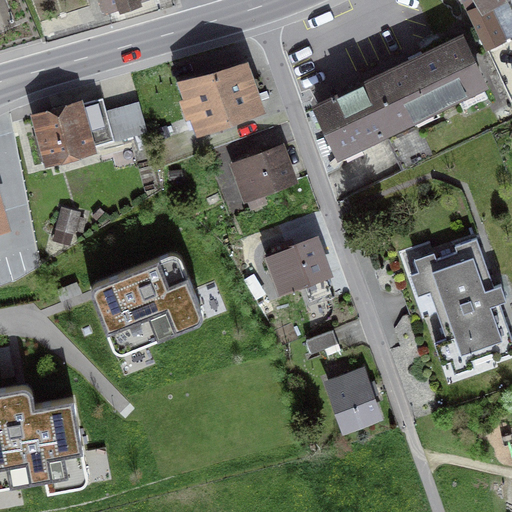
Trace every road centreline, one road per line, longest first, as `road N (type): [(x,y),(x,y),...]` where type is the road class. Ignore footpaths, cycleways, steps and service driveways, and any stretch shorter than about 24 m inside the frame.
road 1 (residential): [(260,8),(445,511)]
road 2 (secondary): [(260,8),(0,84)]
